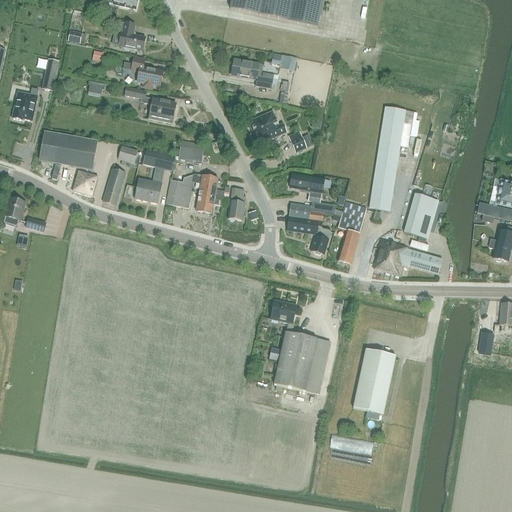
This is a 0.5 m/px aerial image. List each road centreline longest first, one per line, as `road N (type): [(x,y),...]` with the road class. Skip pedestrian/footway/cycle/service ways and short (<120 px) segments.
road 1 (unclassified): [(266,262),(263,206),(159,0)]
road 2 (tertiary): [(266,262),(99,217),(0,171)]
road 3 (tertiary): [(511,292),(363,287),(266,262)]
